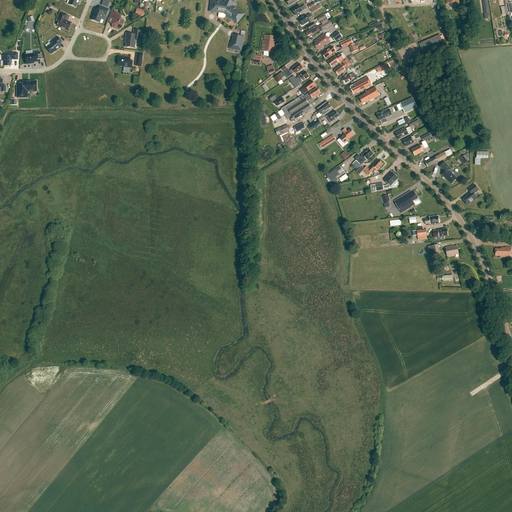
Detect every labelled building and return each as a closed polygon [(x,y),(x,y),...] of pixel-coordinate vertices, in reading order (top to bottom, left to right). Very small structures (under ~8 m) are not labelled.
[(222,0),(222,2),(211,0),(210,11),(218,13),(223,14),(233,22),(234,22),(236,24),(243,15),(233,6),(235,0),(222,0)] [(299,6),(292,10),(295,16),(307,9),(305,5),(301,8),(299,6)] [(93,13),(94,13),(92,20),(99,23),(101,19),(102,19),(104,15),(106,15),(108,10),(99,7),(98,10),(95,9),(93,13)] [(120,20),(121,17),(117,15),(117,13),(112,11),(110,18),(113,20),(111,24),(112,24),(112,28),(119,30),(121,28),(124,21),(120,20)] [(59,20),(57,26),(61,28),(62,29),(64,30),(65,29),(68,31),(71,23),(67,21),(68,20),(65,19),(67,15),(60,12),(57,19),(59,20)] [(308,19),(312,17),(310,14),(307,16),(306,15),(304,17),(303,17),(301,18),(301,19),(299,20),(302,25),(310,21),(308,19)] [(307,29),(307,30),(305,31),(308,36),(312,34),(313,35),(319,31),(320,32),(332,25),(330,21),(328,22),(325,15),(318,19),(320,22),(321,22),(322,25),(321,26),(321,25),(318,27),(316,24),(307,29)] [(126,34),(125,39),(126,40),(125,47),(134,48),(136,40),(140,40),(141,31),(133,30),(133,35),(126,34)] [(338,32),(332,36),(336,42),(342,37),(338,32)] [(316,44),(315,45),(320,51),(331,42),(324,34),(314,41),(316,44)] [(241,52),(244,37),(233,35),(232,42),(230,42),(229,49),(241,52)] [(420,43),(424,54),(445,46),(440,35),(420,43)] [(263,41),(262,51),(276,53),(276,46),(274,46),(275,40),(273,40),(273,37),(265,36),(264,41),(263,41)] [(46,48),(51,54),(56,50),(57,51),(61,48),(58,45),(62,43),(57,37),(52,41),(53,43),(47,48),(46,48)] [(351,39),(340,44),(343,48),(353,44),(351,39)] [(349,46),(352,53),(358,51),(355,44),(349,46)] [(329,49),(322,54),(326,59),(336,51),(333,47),(329,50),(329,49)] [(11,60),(14,60),(18,60),(18,53),(7,53),(7,56),(3,56),(3,61),(1,61),(1,66),(11,66),(11,60)] [(33,53),(33,54),(25,55),(26,64),(31,64),(31,63),(37,62),(37,59),(40,59),(40,53),(33,53)] [(336,56),(328,62),(332,67),(339,62),(340,62),(345,59),(341,54),(336,57),(336,56)] [(129,62),(130,58),(125,57),(125,58),(119,57),(118,65),(123,66),(123,67),(132,68),(132,62),(129,62)] [(342,65),(335,70),(339,75),(346,70),(345,68),(347,67),(347,68),(352,64),(347,57),(342,61),(344,64),(342,65)] [(265,68),(268,75),(277,70),(274,64),(265,68)] [(292,69),(293,69),(290,72),(287,69),(283,72),(288,78),(295,72),(296,74),(303,69),(299,64),(292,69)] [(289,80),(294,86),(296,89),(302,84),(301,83),(309,77),(305,72),(296,79),(294,76),(289,80)] [(353,80),(357,77),(354,73),(350,75),(349,74),(346,76),(346,77),(343,78),(346,84),(353,80)] [(278,75),(274,79),(278,83),(282,80),(278,75)] [(368,77),(354,85),(350,87),(354,94),(358,92),(359,93),(372,85),(368,77)] [(32,91),(32,90),(37,90),(36,82),(35,82),(35,81),(33,81),(32,82),(30,82),(28,82),(23,82),(23,85),(17,85),(17,94),(18,94),(18,98),(17,98),(27,98),(27,95),(26,94),(27,94),(27,92),(31,92),(32,91)] [(305,87),(306,88),(303,90),(306,94),(316,86),(312,81),(305,87)] [(376,87),(366,92),(367,93),(361,96),(359,97),(363,104),(365,102),(369,100),(370,101),(380,95),(376,87)] [(312,109),(307,102),(313,98),(314,98),(315,97),(320,94),(317,89),(309,93),(304,97),(303,96),(282,110),(288,121),(290,119),(292,122),(301,116),(302,117),(304,116),(303,115),(312,109)] [(416,108),(412,98),(401,103),(405,113),(416,108)] [(322,107),(318,110),(322,116),(326,113),(325,112),(332,107),(328,102),(321,107),(322,107)] [(388,117),(388,116),(392,114),(389,109),(377,114),(380,121),(381,120),(382,124),(388,122),(386,118),(388,117)] [(330,117),(327,119),(330,123),(333,121),(340,116),(336,112),(329,117),(330,117)] [(417,119),(408,124),(410,128),(419,123),(417,119)] [(312,131),(321,125),(318,120),(309,126),(312,131)] [(303,123),(294,127),(296,132),(306,128),(303,123)] [(287,125),(278,129),(281,135),(290,131),(287,125)] [(405,128),(396,133),(399,140),(412,133),(410,127),(406,129),(405,128)] [(343,132),(345,135),(340,139),(345,144),(350,140),(349,139),(355,135),(351,130),(348,132),(345,130),(343,132)] [(428,146),(425,140),(431,138),(428,133),(421,137),(423,141),(421,142),(424,148),(428,146)] [(322,149),(336,140),(333,135),(319,144),(322,149)] [(411,137),(403,141),(406,147),(414,143),(413,141),(416,139),(414,136),(411,137)] [(422,150),(424,148),(422,145),(420,146),(412,150),(415,156),(418,154),(420,157),(424,154),(422,150)] [(359,156),(355,159),(360,164),(365,159),(367,161),(373,155),(369,150),(366,153),(366,152),(362,156),(361,158),(359,156)] [(349,156),(346,152),(341,156),(344,160),(349,156)] [(435,157),(425,162),(428,167),(438,162),(447,158),(444,152),(435,157)] [(367,167),(363,171),(369,176),(375,169),(377,171),(383,165),(379,160),(373,167),(372,166),(369,170),(367,167)] [(445,172),(442,175),(451,184),(459,176),(457,173),(455,173),(453,175),(449,171),(451,169),(444,162),(439,167),(445,172)] [(340,166),(330,174),(327,176),(333,184),(338,180),(336,177),(344,172),(340,166)] [(383,185),(375,186),(376,192),(384,191),(384,190),(389,189),(398,179),(392,173),(388,178),(387,177),(384,180),(388,185),(387,186),(383,187),(383,185)] [(463,200),(467,206),(477,198),(474,194),(478,190),(475,185),(468,190),(470,193),(468,195),(463,200)] [(415,205),(416,206),(421,203),(415,194),(413,195),(411,191),(394,201),(401,213),(415,205)] [(381,197),(383,204),(389,203),(389,202),(389,201),(390,201),(388,195),(381,197)] [(430,219),(425,220),(425,225),(430,224),(430,225),(439,224),(438,217),(429,218),(430,219)] [(448,232),(447,232),(447,230),(442,230),(442,229),(438,230),(438,231),(433,231),(434,236),(438,236),(438,241),(444,240),(444,237),(448,236),(448,235),(448,232)] [(418,241),(427,240),(426,230),(417,231),(413,232),(414,236),(418,236),(418,241)] [(454,255),(459,254),(457,246),(453,247),(453,246),(445,248),(447,257),(454,256),(454,255)] [(500,257),(500,258),(510,258),(510,248),(505,248),(504,249),(500,248),(500,250),(495,250),(495,257),(500,257)]
